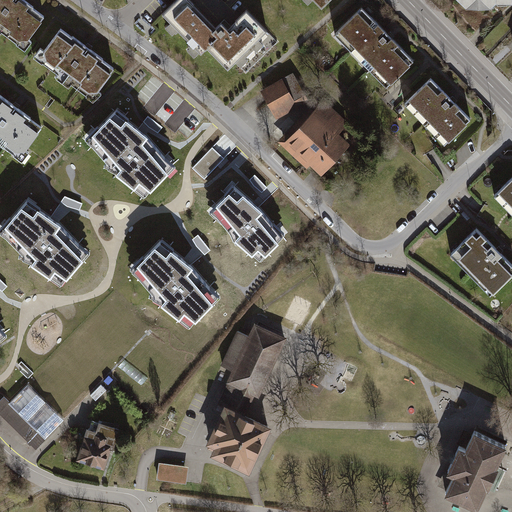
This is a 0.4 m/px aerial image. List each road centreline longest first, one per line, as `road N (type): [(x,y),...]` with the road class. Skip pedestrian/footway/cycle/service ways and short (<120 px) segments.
road 1 (residential): [(82,0),(158,57),(369,248),(390,243),(511,130)]
road 2 (residential): [(139,511),(127,499),(53,486),(0,454)]
road 3 (secondary): [(511,107),(406,0)]
